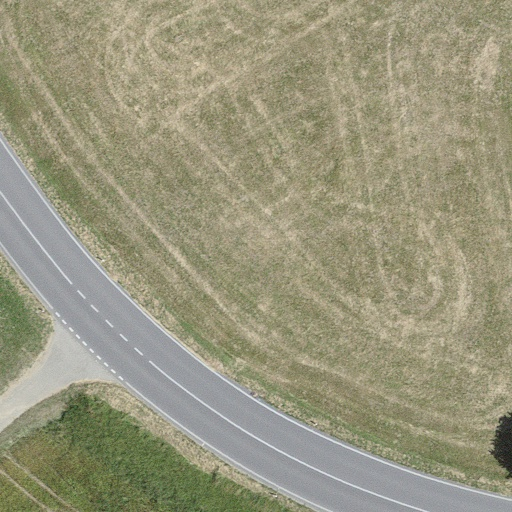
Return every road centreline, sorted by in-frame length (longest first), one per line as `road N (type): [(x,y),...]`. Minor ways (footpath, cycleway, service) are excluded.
road 1 (secondary): [(431,511),(262,447),(180,387),(70,281),(0,189)]
road 2 (track): [(114,328),(0,423)]
